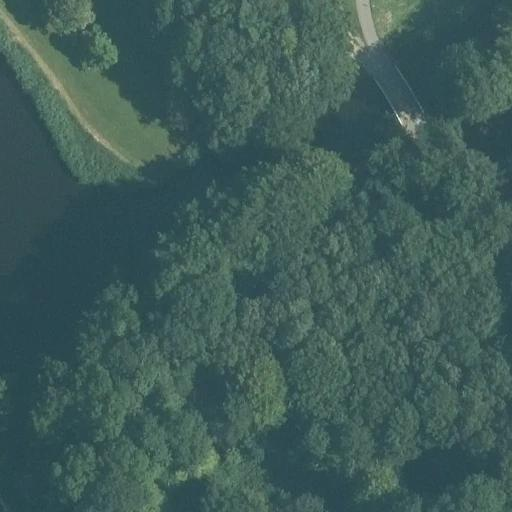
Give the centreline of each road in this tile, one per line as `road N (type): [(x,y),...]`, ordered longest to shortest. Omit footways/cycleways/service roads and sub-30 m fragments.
road 1 (unknown): [(434,201),(448,279),(367,351),(339,390),(307,511)]
road 2 (unknown): [(336,0),(406,128),(434,201)]
